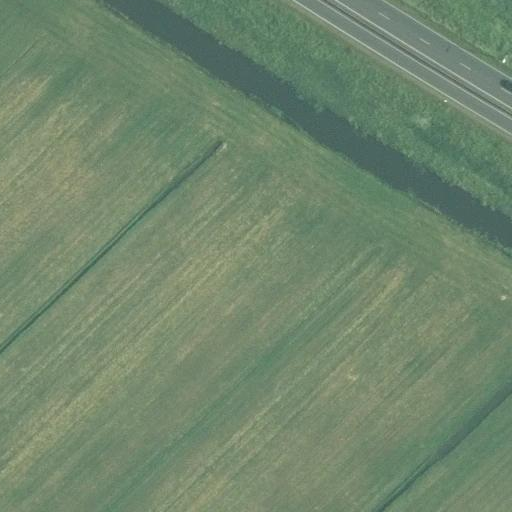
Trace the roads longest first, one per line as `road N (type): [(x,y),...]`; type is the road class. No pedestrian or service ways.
road 1 (trunk): [(307,0),(511,126)]
road 2 (trunk): [(511,91),(362,0)]
